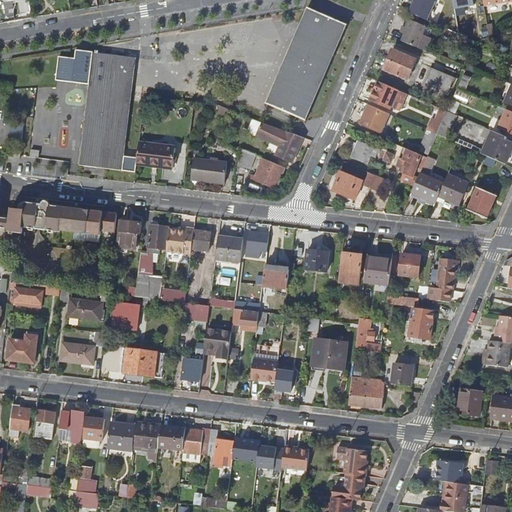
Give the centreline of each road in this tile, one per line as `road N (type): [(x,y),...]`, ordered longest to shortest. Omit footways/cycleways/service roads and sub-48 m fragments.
road 1 (residential): [(0,380),(415,432)]
road 2 (residential): [(0,179),(297,215)]
road 3 (residential): [(388,0),(297,215)]
road 4 (residential): [(415,432),(500,239)]
road 5 (residential): [(0,35),(207,0)]
road 6 (residential): [(297,215),(500,239)]
